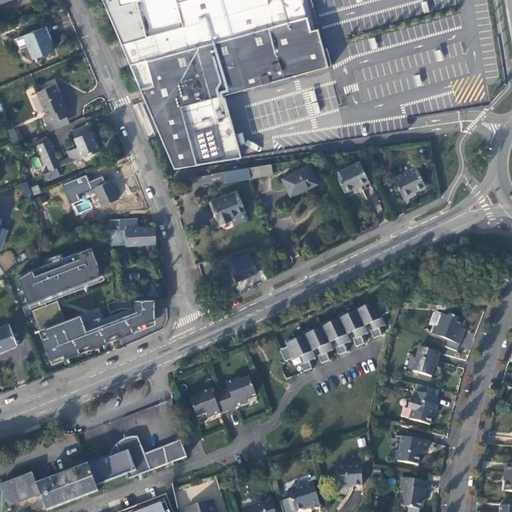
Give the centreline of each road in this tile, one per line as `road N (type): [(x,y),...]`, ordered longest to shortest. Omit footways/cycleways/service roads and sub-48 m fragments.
road 1 (residential): [(198,339),(159,194),(77,0)]
road 2 (secondary): [(198,339),(439,223)]
road 3 (residential): [(511,300),(478,393),(456,511)]
road 4 (secondary): [(0,422),(198,339)]
